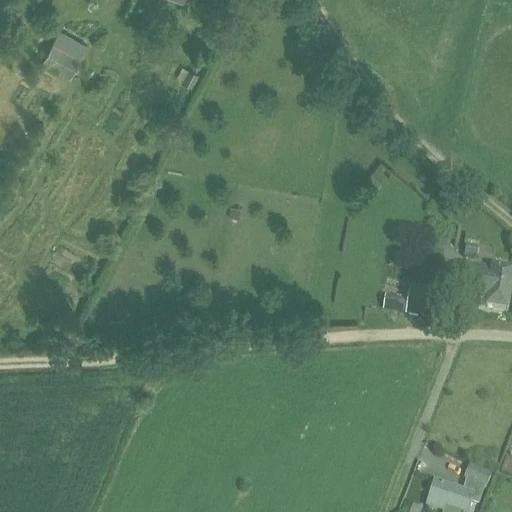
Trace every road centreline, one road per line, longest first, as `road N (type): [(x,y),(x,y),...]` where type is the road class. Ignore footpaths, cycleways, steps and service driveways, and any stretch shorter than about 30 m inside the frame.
road 1 (track): [(0,364),(372,336),(511,337)]
road 2 (track): [(511,220),(386,108),(311,0)]
road 3 (residential): [(456,333),(388,511)]
